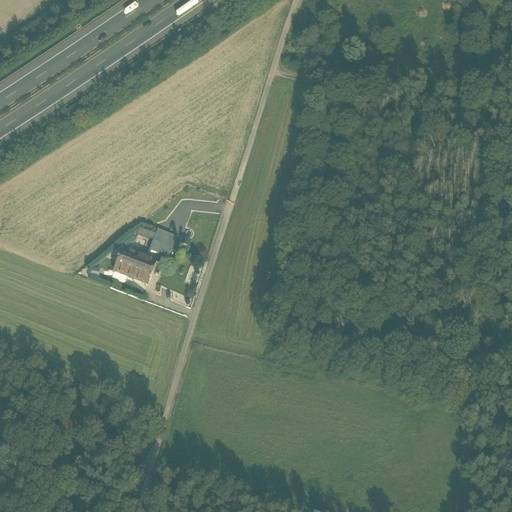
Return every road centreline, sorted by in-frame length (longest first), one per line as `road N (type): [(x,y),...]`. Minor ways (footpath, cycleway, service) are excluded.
road 1 (unclassified): [(297,0),(140,511)]
road 2 (track): [(460,511),(505,0)]
road 3 (motorway): [(0,134),(200,0)]
road 4 (track): [(494,117),(272,77)]
road 5 (motorway): [(159,0),(0,107)]
